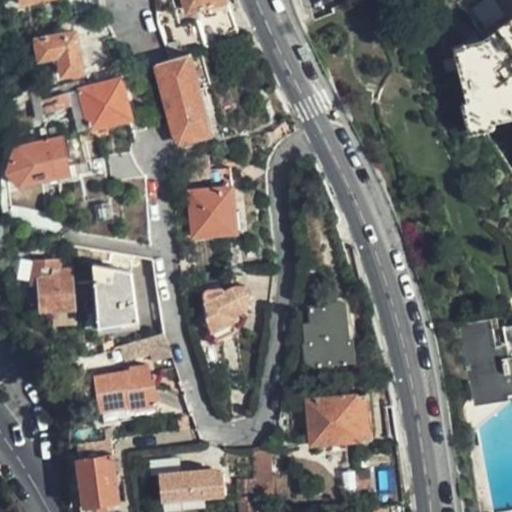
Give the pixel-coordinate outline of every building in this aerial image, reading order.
[(69,0),(72,15),(76,18),(102,12),(101,8),(99,0),(69,0)] [(236,33),(225,0),(184,0),(188,11),(196,10),(205,43),(236,33)] [(511,0),(478,0),(489,15),(494,12),(498,18),(511,5),(511,0)] [(511,511),(511,5),(498,18),(494,12),(489,15),(463,33),(464,40),(435,44),(448,117),(467,114),(466,107),(505,103),(511,113),(511,511)] [(82,69),(75,30),(34,38),(37,58),(57,55),(61,74),(82,69)] [(169,59),(156,63),(174,131),(175,132),(176,133),(177,134),(178,136),(178,137),(179,138),(180,139),(211,132),(190,52),(169,59)] [(118,74),(77,87),(90,129),(128,118),(118,74)] [(55,176),(47,138),(15,145),(4,170),(16,183),(55,176)] [(237,230),(232,188),(190,192),(194,235),(237,230)] [(339,229),(333,216),(313,225),(317,237),(339,229)] [(133,318),(128,269),(92,263),(96,328),(123,324),(122,319),(133,318)] [(29,281),(20,289),(26,298),(32,294),(40,293),(41,308),(74,305),(71,271),(54,274),(53,265),(37,268),(38,281),(29,281)] [(238,319),(236,312),(249,305),(251,300),(251,295),(249,291),(246,287),(242,286),(237,285),(209,300),(207,303),(202,300),(198,309),(204,313),(202,317),(211,340),(229,332),(227,325),(238,319)] [(349,339),(345,302),(308,307),(309,323),(306,324),(308,343),(302,345),(305,364),(356,359),(353,338),(349,339)] [(489,369),(511,365),(511,361),(504,317),(481,325),(489,369)] [(481,325),(480,318),(449,325),(468,417),(505,409),(504,404),(511,403),(511,365),(489,369),(481,325)] [(140,353),(168,345),(165,332),(137,340),(140,353)] [(94,378),(99,410),(130,406),(131,410),(160,406),(156,378),(151,378),(148,364),(129,367),(129,371),(94,378)] [(382,381),(368,392),(368,399),(374,407),(390,391),(382,381)] [(368,399),(368,392),(309,398),(314,445),(373,438),(368,399)] [(130,406),(99,410),(101,424),(162,415),(160,406),(131,410),(130,406)] [(272,509),(268,440),(267,441),(266,442),(264,443),(263,444),(261,444),(260,444),(258,446),(257,446),(255,446),(253,446),(251,447),(256,511),(272,509)] [(120,501),(112,453),(78,459),(84,508),(120,501)] [(227,494),(225,475),(200,470),(160,477),(163,502),(227,494)]
